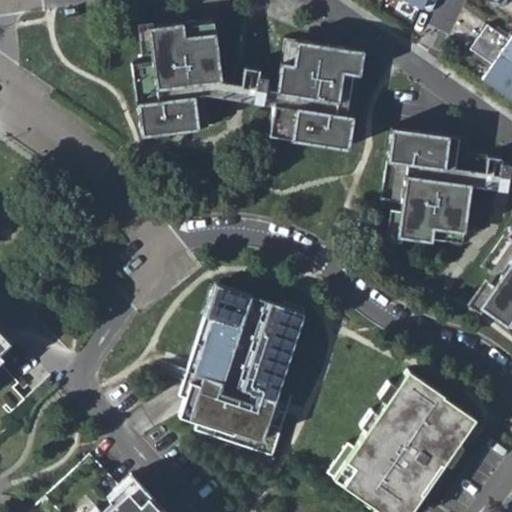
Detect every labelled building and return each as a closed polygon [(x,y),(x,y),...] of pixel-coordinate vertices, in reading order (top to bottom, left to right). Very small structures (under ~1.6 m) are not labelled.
[(211,18),(181,21),(183,34),(213,30),(211,18)] [(181,21),(147,25),(152,59),(157,103),(137,106),(140,132),(196,126),(194,113),(210,110),(207,89),(206,73),(219,76),(213,30),(183,34),(181,21)] [(511,32),(509,38),(486,22),(469,47),(491,62),(481,76),(511,97),(511,32)] [(357,72),(361,49),(296,39),(292,61),(280,59),(275,87),(273,102),(295,106),(291,137),(346,146),(351,114),(334,112),(341,70),(357,72)] [(152,59),(130,62),(137,106),(157,103),(152,59)] [(244,61),(240,80),(264,85),(267,73),(258,70),(259,64),(244,61)] [(357,72),(341,70),(334,112),(351,114),(357,72)] [(219,76),(206,73),(207,89),(273,102),(275,87),(264,85),(240,80),(219,76)] [(295,106),(273,102),(268,134),(291,137),(295,106)] [(210,110),(194,113),(196,126),(212,123),(210,110)] [(448,134),(391,126),(386,157),(406,159),(401,201),(396,233),(441,239),(443,227),(462,230),(468,183),(481,185),(483,171),(505,174),(507,161),(497,160),(498,154),(466,150),(446,148),(448,134)] [(468,137),(448,134),(446,148),(466,150),(468,137)] [(406,159),(386,157),(380,198),(401,201),(406,159)] [(505,174),(483,171),(481,185),(503,188),(505,174)] [(511,221),(504,233),(511,238),(511,256),(497,278),(478,304),(511,328),(511,221)] [(462,230),(443,227),(441,239),(460,242),(462,230)] [(511,256),(511,238),(504,233),(480,266),(497,278),(511,256)] [(239,444),(271,454),(285,411),(267,406),(274,397),(303,310),(259,295),(258,299),(250,296),(251,293),(214,281),(178,393),(184,395),(178,415),(196,421),(242,436),(239,444)] [(0,330),(0,432),(15,419),(9,412),(23,398),(13,387),(18,382),(0,362),(0,355),(12,344),(0,330)] [(441,391),(406,368),(353,446),(346,441),(326,470),(386,511),(404,511),(418,492),(438,506),(451,486),(433,474),(442,461),(440,460),(472,414),(440,393),(441,391)] [(288,402),(274,397),(267,406),(285,411),(288,402)] [(242,436),(196,421),(194,429),(239,444),(242,436)] [(91,453),(89,452),(23,511),(163,511),(128,473),(118,483),(91,453)]
